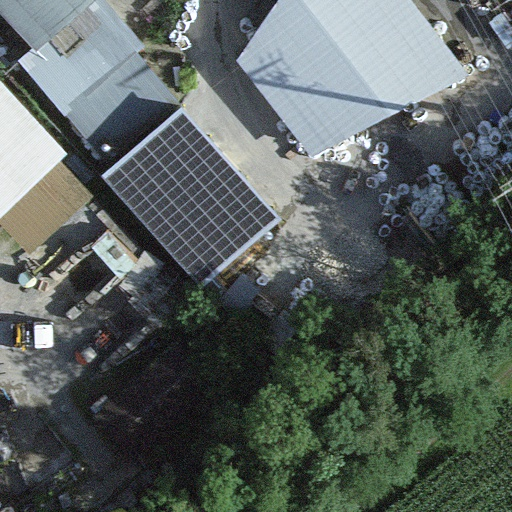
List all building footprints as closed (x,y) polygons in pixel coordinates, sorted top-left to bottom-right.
[(1,0),(43,44),(24,61),(209,264),(275,204),(89,0),(1,0)] [(472,78),(408,0),(304,0),(241,62),(315,157),(472,78)] [(0,223),(69,161),(0,85),(0,223)] [(212,389),(172,348),(104,414),(143,454),(212,389)] [(121,511),(148,484),(106,444),(57,495),(74,511),(121,511)]
